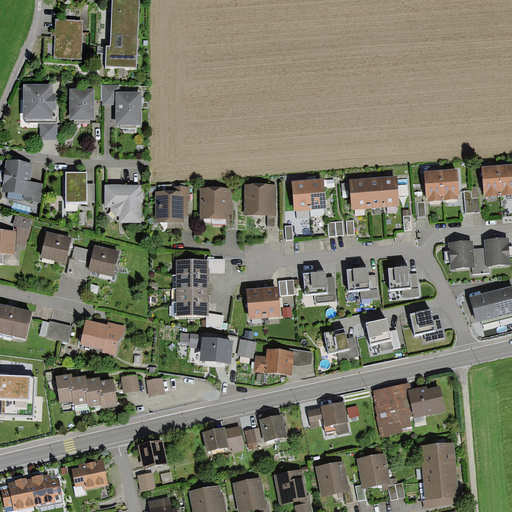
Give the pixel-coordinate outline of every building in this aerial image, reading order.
[(106,68),(138,69),(140,1),(113,0),(111,48),(107,47),(106,68)] [(83,21),(56,20),(55,38),(46,37),(45,58),(82,60),(83,21)] [(52,84),(24,85),(24,118),(26,118),(26,123),(40,123),(57,123),(57,117),(53,117),(53,109),(57,109),(57,93),(52,93),(52,84)] [(102,85),(87,85),(87,89),(94,89),(94,101),(102,101),(102,85)] [(117,92),(120,92),(120,86),(103,86),(103,104),(116,104),(117,92)] [(94,101),(94,89),(87,89),(71,89),(70,120),(94,120),(94,101)] [(141,125),(141,92),(120,92),(117,92),(116,104),(116,124),(141,125)] [(57,123),(40,123),(41,139),(58,139),(57,123)] [(32,164),(7,160),(2,191),(25,195),(24,200),(40,203),(43,184),(29,182),(32,164)] [(511,164),(482,167),(484,193),(485,193),(486,196),(511,194),(511,164)] [(457,169),(424,172),(427,198),(428,198),(428,201),(458,199),(458,196),(459,196),(457,169)] [(87,175),(65,175),(66,205),(88,205),(87,202),(87,184),(87,175)] [(397,176),(350,180),(352,209),(399,206),(398,196),(397,185),(397,176)] [(323,179),(293,182),(295,211),(297,210),(297,219),(309,218),(308,210),(326,208),(323,179)] [(96,184),(87,184),(87,202),(95,202),(96,184)] [(408,184),(397,185),(398,196),(409,195),(408,184)] [(141,185),(105,185),(105,208),(110,208),(110,211),(116,216),(119,216),(119,223),(142,223),(142,203),(143,203),(143,192),(141,192),(141,185)] [(277,185),(245,185),(245,215),(268,215),(275,215),(277,215),(277,185)] [(173,192),(156,192),(157,222),(168,222),(168,228),(180,228),(180,222),(183,222),(183,215),(188,215),(187,201),(189,201),(189,187),(173,187),(173,192)] [(200,188),(201,218),(229,218),(229,214),(233,214),(233,202),(231,202),(231,188),(200,188)] [(471,192),(464,192),(466,213),(480,212),(479,199),(472,199),(471,192)] [(411,210),(403,211),(405,231),(412,230),(411,210)] [(32,219),(16,214),(13,226),(17,227),(17,244),(25,246),(32,219)] [(354,220),(346,221),(347,235),(355,235),(354,220)] [(343,222),(328,223),(329,236),(344,235),(343,222)] [(292,226),(286,226),(287,240),(294,239),(292,226)] [(15,231),(0,230),(0,262),(3,263),(3,253),(15,253),(15,231)] [(72,238),(47,232),(41,257),(66,262),(72,238)] [(511,246),(509,246),(509,238),(485,240),(485,248),(486,267),(489,267),(511,265),(510,256),(511,255),(511,246)] [(473,249),(473,242),(450,243),(450,252),(445,252),(446,261),(451,261),(451,268),(472,267),(474,267),(473,249)] [(120,250),(95,244),(93,250),(90,262),(89,270),(114,276),(120,250)] [(90,262),(93,250),(75,246),(72,258),(88,262),(90,262)] [(486,267),(485,248),(473,249),(474,267),(472,267),(473,274),(489,273),(489,267),(486,267)] [(88,262),(72,258),(70,258),(67,275),(85,279),(88,262)] [(207,259),(207,261),(209,261),(209,273),(225,273),(225,259),(207,259)] [(207,261),(177,261),(176,316),(206,317),(209,317),(209,314),(209,273),(209,261),(207,261)] [(409,268),(388,270),(390,291),(402,290),(419,288),(418,276),(410,276),(409,268)] [(367,269),(347,271),(349,292),(361,290),(378,289),(377,276),(368,277),(367,269)] [(326,273),(304,275),(306,295),(315,294),(316,304),(337,302),(335,278),(327,279),(326,273)] [(293,280),(279,281),(281,296),(295,294),(293,280)] [(278,286),(246,289),(249,319),(281,316),(278,286)] [(511,286),(470,297),(477,322),(482,321),(483,324),(511,317),(511,286)] [(419,288),(402,290),(403,297),(420,296),(419,288)] [(378,289),(361,290),(362,299),(378,298),(378,289)] [(33,311),(0,303),(0,333),(26,339),(33,311)] [(291,308),(283,308),(284,318),(292,317),(291,308)] [(433,321),(431,312),(410,316),(415,337),(425,335),(435,332),(433,321)] [(224,316),(209,314),(209,317),(206,317),(206,328),(222,331),(224,316)] [(390,332),(387,319),(367,323),(371,345),(379,343),(381,351),(394,348),(390,332)] [(440,319),(433,321),(435,332),(425,335),(426,341),(444,337),(440,319)] [(47,336),(50,323),(44,321),(41,334),(47,336)] [(50,321),(50,323),(47,336),(46,338),(68,343),(72,326),(50,321)] [(107,325),(87,321),(81,344),(104,350),(103,352),(116,356),(119,342),(123,338),(126,326),(108,322),(107,325)] [(246,330),(245,339),(252,340),(254,331),(246,330)] [(397,330),(390,332),(394,348),(400,347),(397,330)] [(346,331),(325,335),(329,355),(339,352),(340,360),(360,356),(356,339),(348,340),(346,331)] [(190,348),(202,348),(203,338),(203,335),(182,333),(181,343),(190,344),(190,348)] [(233,341),(203,338),(202,348),(201,360),(231,364),(233,341)] [(256,343),(240,340),(238,355),(254,358),(256,343)] [(266,356),(256,355),(254,372),(292,376),(293,366),(295,352),(289,351),(267,349),(266,356)] [(290,349),(289,351),(295,352),(293,366),(299,366),(312,364),(313,352),(290,349)] [(72,373),(56,376),(61,404),(73,402),(73,407),(87,404),(87,408),(100,406),(101,409),(119,406),(114,378),(101,381),(100,377),(87,379),(86,375),(73,378),(72,373)] [(137,376),(122,378),(124,393),(139,390),(137,376)] [(34,378),(0,377),(0,413),(32,415),(34,378)] [(163,378),(147,381),(149,396),(165,394),(163,378)] [(408,390),(412,390),(410,383),(374,392),(375,395),(373,396),(376,406),(375,406),(377,416),(375,416),(381,439),(414,431),(411,418),(415,417),(408,390)] [(412,390),(408,390),(415,417),(414,418),(445,411),(440,387),(427,389),(426,386),(412,390)] [(326,433),(336,431),(337,435),(350,433),(347,422),(349,422),(345,402),(321,406),(322,408),(324,419),(325,425),(326,433)] [(358,406),(347,408),(349,418),(360,416),(358,406)] [(324,419),(322,408),(308,411),(311,428),(320,427),(319,420),(324,419)] [(283,414),(259,419),(265,442),(288,438),(283,414)] [(241,426),(225,429),(229,447),(228,448),(228,449),(232,448),(233,453),(244,450),(243,446),(245,446),(241,426)] [(225,427),(203,432),(207,452),(228,448),(229,447),(225,429),(225,427)] [(260,428),(245,431),(249,450),(258,448),(258,445),(264,443),(260,428)] [(419,445),(422,465),(457,461),(454,440),(419,445)] [(162,443),(139,448),(144,470),(167,464),(162,443)] [(386,454),(358,459),(363,489),(382,485),(383,491),(389,490),(388,486),(398,484),(397,477),(390,478),(386,454)] [(80,468),(72,470),(77,494),(108,487),(102,460),(80,465),(80,468)] [(422,465),(424,482),(459,478),(457,461),(422,465)] [(344,462),(315,468),(321,497),(350,491),(344,462)] [(37,474),(44,505),(69,499),(62,468),(37,474)] [(302,468),(274,473),(280,503),(307,498),(302,468)] [(140,475),(144,492),(158,489),(155,472),(140,475)] [(261,473),(235,480),(242,509),(269,503),(261,473)] [(44,505),(37,474),(12,479),(19,510),(44,505)] [(462,495),(459,478),(424,482),(426,500),(462,495)] [(227,511),(222,480),(192,485),(196,511),(227,511)] [(398,484),(388,486),(389,490),(390,500),(405,498),(403,483),(398,484)] [(184,511),(182,501),(150,508),(151,511),(184,511)] [(297,511),(309,511),(314,511),(312,501),(296,504),(297,511)]
